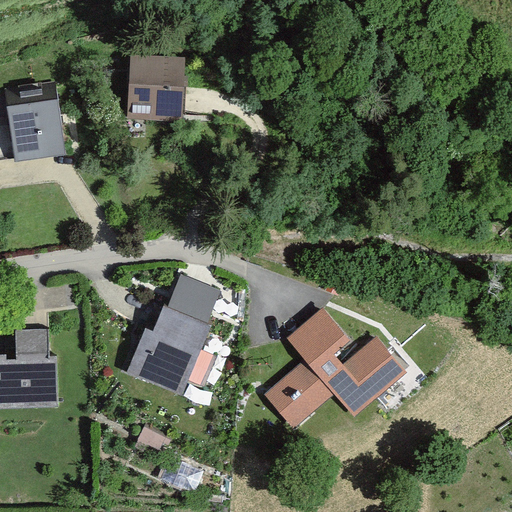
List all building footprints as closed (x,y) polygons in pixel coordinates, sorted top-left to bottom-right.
[(180,66),(132,64),(130,117),(178,118),(180,66)] [(56,94),(7,102),(16,156),(65,148),(56,94)] [(153,329),(147,326),(129,369),(184,393),(213,326),(204,322),(218,292),(182,276),(169,305),(164,303),(153,329)] [(323,308),(288,338),(306,360),(268,392),(296,425),(333,394),(352,416),(404,372),(377,341),(341,371),(328,355),(348,338),(323,308)] [(17,332),(18,357),(0,357),(0,406),(58,405),(56,358),(47,359),(47,331),(17,332)] [(144,423),(139,435),(163,445),(168,434),(144,423)]
